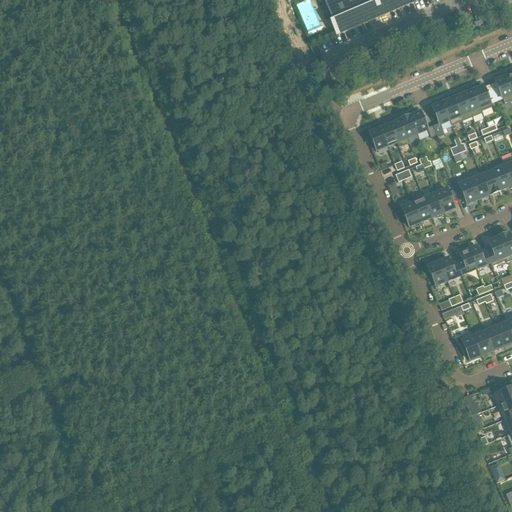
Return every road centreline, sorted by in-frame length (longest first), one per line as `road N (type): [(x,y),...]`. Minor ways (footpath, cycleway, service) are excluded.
road 1 (residential): [(353,133),(349,113),(356,108),(511,44)]
road 2 (residential): [(403,252),(457,377),(511,365)]
road 3 (unknown): [(475,0),(319,60)]
